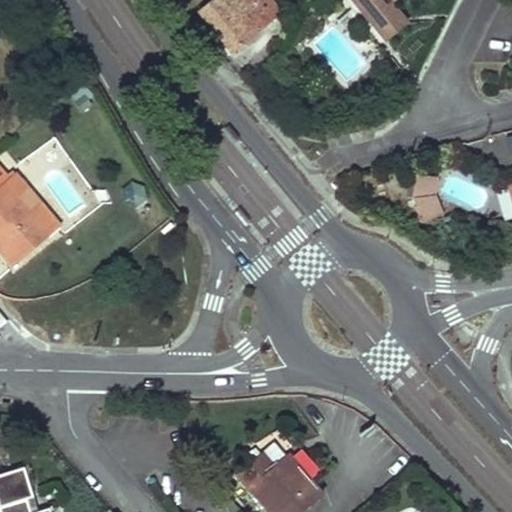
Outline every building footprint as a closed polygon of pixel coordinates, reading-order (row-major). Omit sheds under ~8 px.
[(212,0),(200,10),(233,52),(271,22),(259,7),(261,6),(256,0),(212,0)] [(352,0),(386,41),(409,23),(391,1),(386,6),(380,0),(394,0),(395,1),(395,0),(352,0)] [(347,79),(371,55),(336,20),(312,44),(347,79)] [(0,252),(12,267),(20,261),(48,237),(14,198),(27,188),(14,172),(8,178),(0,184),(0,252)] [(439,220),(440,174),(415,173),(414,219),(439,220)] [(27,188),(14,198),(48,237),(59,227),(27,188)] [(305,511),(322,498),(275,443),(239,475),(257,497),(270,511),(305,511)] [(23,470),(0,477),(0,507),(1,511),(49,511),(45,511),(28,511),(24,498),(32,496),(23,470)] [(38,511),(32,496),(24,498),(28,511),(38,511)]
